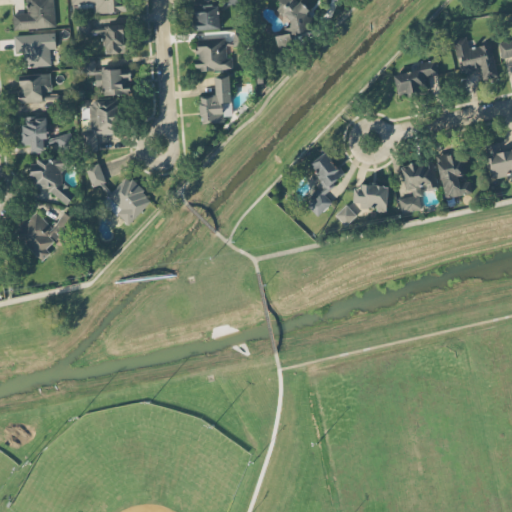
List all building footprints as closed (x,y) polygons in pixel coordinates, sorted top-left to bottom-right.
[(13,12),(13,28),(54,26),(53,0),(26,0),(27,12),(13,12)] [(93,12),(124,10),(123,0),(70,0),(70,3),(92,2),(93,12)] [(195,0),(196,29),(218,29),(217,0),(195,0)] [(279,49),(311,38),(308,28),(313,27),(304,0),(301,0),(294,3),(293,0),(277,0),(279,5),(277,6),(281,17),(284,16),(289,31),(275,36),(279,49)] [(93,31),(107,29),(107,25),(91,28),(89,19),(75,21),(78,36),(93,33),(93,31)] [(124,24),(106,23),(105,52),(127,52),(128,35),(123,35),(124,24)] [(13,34),(14,49),(22,49),(23,66),(50,65),(49,48),(55,47),(55,32),(13,34)] [(460,72),(481,67),(483,78),(498,75),(490,42),(468,47),(466,35),(453,38),(460,72)] [(232,67),(232,57),(226,57),(225,36),(196,37),(197,69),(232,67)] [(511,39),(499,42),(501,57),(511,55),(511,39)] [(419,61),(421,68),(394,73),(398,95),(427,90),(425,76),(438,74),(435,58),(419,61)] [(130,67),(95,68),(96,85),(102,85),(102,94),(130,93),(130,67)] [(20,101),(43,100),(43,89),(50,89),(50,73),(20,73),(20,101)] [(230,75),(215,75),(215,94),(200,94),(201,121),(224,120),(223,115),(231,115),(230,75)] [(97,149),(96,134),(119,132),(117,99),(89,100),(90,130),(81,130),(83,150),(97,149)] [(511,148),(497,151),(496,143),(484,145),(489,170),(495,169),(496,176),(511,173),(511,148)] [(317,215),(332,202),(324,191),(345,174),(324,150),(309,162),(325,181),(304,199),(317,215)] [(444,196),(471,192),(470,180),(460,181),(459,175),(466,174),(463,150),(437,154),(444,196)] [(70,183),(64,183),(63,158),(31,158),(31,178),(34,178),(34,187),(49,187),(50,199),(71,198),(70,183)] [(437,187),(433,159),(402,164),(408,195),(398,197),(401,211),(424,207),(421,190),(437,187)] [(86,167),(92,185),(105,180),(99,162),(86,167)] [(152,199),(127,175),(110,192),(111,192),(103,201),(128,224),(152,199)] [(354,183),(353,204),(377,205),(376,210),(387,211),(388,184),(354,183)] [(345,225),(356,214),(346,203),(335,214),(345,225)] [(64,211),(52,226),(34,210),(15,233),(44,257),(50,251),(46,248),(54,238),(58,242),(76,221),(64,211)]
